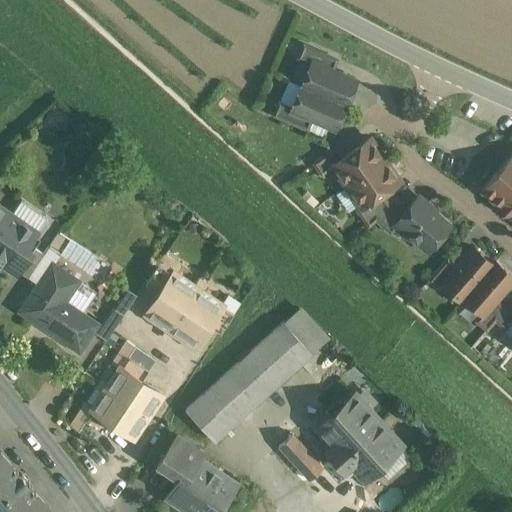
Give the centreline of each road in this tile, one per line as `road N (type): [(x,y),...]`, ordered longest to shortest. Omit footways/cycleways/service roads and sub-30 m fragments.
road 1 (residential): [(511,239),(420,167),(404,133),(443,77)]
road 2 (residential): [(300,0),(443,77)]
road 3 (tertiary): [(0,395),(89,511)]
